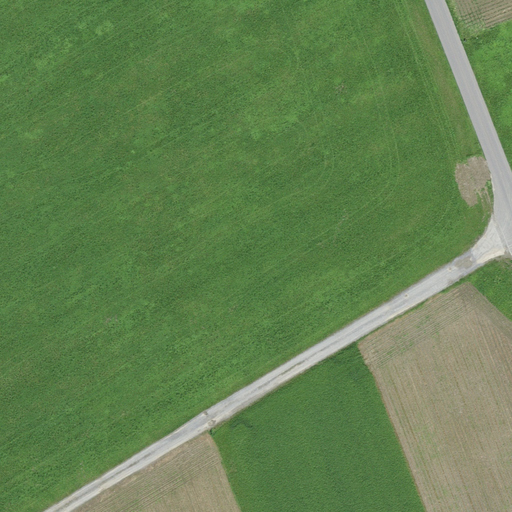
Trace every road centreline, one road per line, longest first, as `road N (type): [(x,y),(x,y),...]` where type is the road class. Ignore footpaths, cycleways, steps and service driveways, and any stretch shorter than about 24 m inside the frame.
road 1 (track): [(63,511),(511,238)]
road 2 (unclassified): [(438,0),(511,186)]
